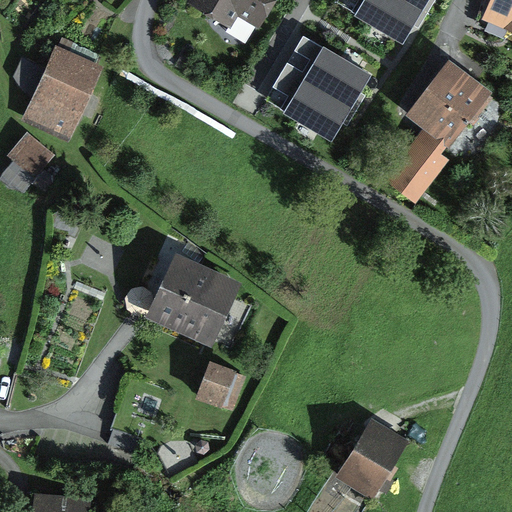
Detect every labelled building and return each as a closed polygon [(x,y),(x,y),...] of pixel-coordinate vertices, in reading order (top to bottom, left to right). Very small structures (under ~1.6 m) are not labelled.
[(188,0),(231,26),(237,15),(259,28),(275,0),(188,0)] [(336,0),(336,2),(403,42),(424,9),(409,0),(336,0)] [(409,0),(424,9),(429,0),(409,0)] [(511,0),(488,0),(482,14),(511,28),(511,0)] [(305,71),(303,75),(353,106),(375,72),(325,41),(323,45),(304,33),(287,60),(305,71)] [(55,42),(21,118),(69,140),(103,64),(55,42)] [(449,55),(405,111),(423,125),(448,144),(491,89),(449,55)] [(287,60),(264,98),(332,140),(353,106),(303,75),(305,71),(287,60)] [(448,144),(423,125),(385,177),(416,201),(450,157),(442,150),(448,144)] [(57,152),(27,128),(5,153),(14,160),(0,177),(22,194),(57,152)] [(175,248),(145,312),(212,344),(242,280),(175,248)] [(248,373),(211,358),(196,396),(233,411),(248,373)] [(372,415),(335,475),(373,498),(410,438),(372,415)] [(34,489),(31,511),(89,511),(91,496),(34,489)]
